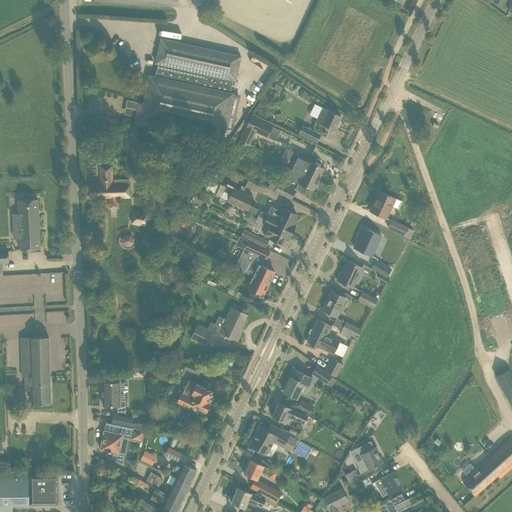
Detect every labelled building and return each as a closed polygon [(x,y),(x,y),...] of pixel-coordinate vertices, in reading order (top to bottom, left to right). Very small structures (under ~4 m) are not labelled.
[(227,4),(226,15),(248,17),(249,0),(232,0),(232,5),(227,4)] [(274,38),(283,43),(309,0),(271,0),(256,26),(268,33),(270,31),(276,35),(274,38)] [(155,63),(158,64),(155,76),(149,75),(139,119),(223,138),(232,93),(229,93),(232,80),(235,81),(240,56),(160,39),(155,63)] [(276,83),(273,88),(279,92),(282,87),(276,83)] [(314,103),(309,115),(317,118),(315,121),(334,130),(340,116),(322,107),(314,103)] [(240,141),(249,145),(254,132),(267,138),(272,127),(250,117),(240,141)] [(302,125),(298,134),(308,139),(312,130),(302,125)] [(155,154),(155,142),(138,141),(138,153),(155,154)] [(292,154),(288,164),(292,166),(292,167),(318,179),(323,168),(314,164),(309,161),(309,162),(297,156),(292,154)] [(86,184),(87,198),(129,197),(129,185),(129,180),(126,180),(114,180),(114,184),(112,184),(112,166),(100,166),(100,184),(86,184)] [(292,167),(287,176),(299,182),(298,182),(304,185),(313,189),(318,179),(292,167)] [(280,184),(282,182),(273,177),(268,187),(291,199),(294,191),(280,184)] [(225,186),(220,198),(247,211),(250,205),(253,197),(233,188),(226,185),(225,186)] [(198,197),(206,201),(209,194),(201,191),(198,197)] [(371,208),(369,211),(385,218),(395,198),(379,191),(374,201),(376,202),(373,209),(371,208)] [(40,249),(37,199),(17,200),(18,214),(21,213),(21,223),(15,223),(16,236),(21,236),(21,239),(19,239),(20,250),(40,249)] [(260,210),(258,216),(266,219),(292,232),(296,224),(295,222),(293,221),(296,214),(287,210),(284,208),(282,212),(271,207),(268,214),(260,210)] [(131,223),(146,226),(149,213),(134,210),(131,223)] [(182,212),(177,223),(186,227),(191,216),(182,212)] [(257,216),(255,221),(263,225),(268,227),(264,235),(270,238),(269,239),(282,245),(284,240),(285,240),(284,239),(286,236),(289,238),(288,239),(289,239),(292,232),(266,219),(258,216),(257,216)] [(403,236),(410,239),(414,231),(391,220),(388,228),(404,235),(403,236)] [(354,248),(363,252),(371,256),(381,236),(362,227),(358,235),(359,236),(354,248)] [(241,236),(265,247),(268,242),(244,230),(241,236)] [(126,233),(120,239),(127,248),(134,243),(126,233)] [(253,276),(268,283),(274,271),(259,265),(262,258),(265,259),(269,251),(248,241),(241,256),(235,268),(253,276)] [(0,262),(8,263),(8,252),(0,251),(0,262)] [(371,267),(386,276),(390,269),(376,260),(371,267)] [(337,280),(346,284),(352,287),(362,267),(348,261),(342,272),(340,272),(337,280)] [(491,281),(486,264),(478,267),(484,283),(491,281)] [(1,284),(35,283),(35,274),(1,275),(1,284)] [(379,274),(377,278),(386,283),(388,279),(379,274)] [(268,283),(253,276),(250,282),(242,278),(239,284),(262,295),(268,283)] [(194,279),(193,285),(201,289),(203,283),(194,279)] [(496,333),(504,331),(494,284),(486,286),(496,333)] [(227,293),(243,300),(246,295),(229,288),(227,293)] [(322,310),(331,314),(336,317),(345,298),(350,301),(352,297),(345,293),(343,297),(331,291),(322,310)] [(359,299),(373,306),(377,298),(362,291),(359,299)] [(194,332),(190,339),(205,346),(209,339),(212,332),(218,334),(219,332),(228,336),(237,340),(240,333),(238,332),(241,326),(246,315),(237,310),(231,307),(226,319),(222,327),(215,324),(211,322),(207,329),(197,324),(194,332)] [(0,324),(35,325),(35,314),(0,313),(0,324)] [(307,341),(316,346),(320,348),(320,347),(333,353),(339,340),(327,335),(331,326),(317,320),(307,341)] [(346,322),(342,330),(357,337),(361,329),(346,322)] [(48,337),(29,337),(29,339),(20,339),(21,365),(23,365),(24,391),(31,391),(31,404),(50,404),(48,337)] [(325,371),(336,376),(342,364),(332,358),(325,371)] [(183,369),(198,376),(201,369),(187,362),(183,369)] [(311,373),(326,383),(331,377),(316,366),(311,373)] [(286,379),(289,380),(283,392),(296,398),(303,384),(307,386),(311,377),(291,368),(286,379)] [(511,376),(508,370),(496,377),(511,407),(511,376)] [(176,402),(189,408),(190,405),(206,413),(210,404),(209,404),(211,400),(209,399),(212,391),(196,384),(188,380),(182,394),(181,393),(176,402)] [(120,381),(102,381),(103,408),(117,408),(117,414),(115,414),(113,424),(115,424),(132,427),(134,417),(126,415),(125,402),(120,402),(120,381)] [(296,408),(307,414),(312,407),(300,401),(296,408)] [(278,402),(272,416),(281,421),(284,422),(289,424),(292,418),(303,423),(307,415),(295,409),(291,407),(291,406),(288,404),(283,402),(282,404),(278,402)] [(104,431),(100,449),(106,451),(108,451),(107,452),(110,453),(111,452),(124,454),(127,439),(142,442),(144,430),(132,427),(115,424),(113,432),(104,431)] [(270,424),(266,430),(259,426),(248,445),(266,455),(274,442),(283,447),(289,435),(270,424)] [(289,432),(298,436),(302,426),(297,424),(295,427),(292,425),(289,432)] [(474,495),(497,476),(499,478),(511,466),(511,439),(511,438),(462,482),(474,495)] [(370,440),(357,447),(361,455),(366,464),(357,469),(360,474),(369,470),(373,467),(382,463),(374,448),(370,440)] [(168,448),(165,455),(176,461),(180,453),(168,448)] [(144,451),(140,459),(152,465),(156,457),(144,451)] [(250,459),(243,474),(253,478),(254,479),(256,480),(256,479),(260,472),(269,476),(272,470),(271,469),(263,465),(259,464),(250,459)] [(178,472),(176,478),(189,484),(196,469),(183,463),(181,467),(175,464),(172,469),(178,472)] [(344,475),(350,486),(361,481),(355,469),(344,475)] [(383,484),(388,493),(401,486),(393,471),(374,482),(376,487),(383,484)] [(145,482),(157,489),(163,479),(151,472),(145,482)] [(0,473),(0,511),(11,511),(12,505),(58,504),(58,474),(0,473)] [(170,475),(166,483),(172,486),(167,495),(181,502),(188,485),(189,484),(176,478),(170,475)] [(254,479),(249,488),(258,493),(276,502),(281,493),(263,484),(256,480),(254,479)] [(361,481),(350,486),(354,492),(364,487),(361,481)] [(231,502),(244,508),(248,501),(261,507),(265,499),(237,488),(231,502)] [(348,501),(341,488),(322,498),(329,511),(338,511),(336,507),(348,501)] [(142,495),(136,504),(146,511),(175,511),(181,502),(167,495),(155,489),(150,499),(163,505),(161,508),(142,495)] [(394,505),(405,500),(402,493),(384,503),(388,511),(397,511),(398,511),(394,505)] [(408,506),(405,500),(394,505),(398,511),(408,506)]
